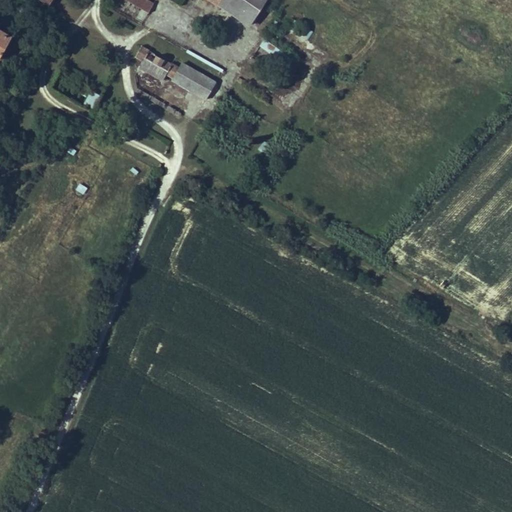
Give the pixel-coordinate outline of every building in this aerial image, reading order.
[(125,0),(149,14),(155,4),(147,0),(125,0)] [(221,0),(218,5),(233,15),(250,26),(265,4),(267,0),(221,0)] [(285,29),(293,33),(299,22),(291,18),(285,29)] [(299,35),(308,40),(312,33),(304,28),(299,35)] [(0,59),(12,39),(0,32),(0,59)] [(264,39),(258,47),(275,60),(281,52),(264,39)] [(169,73),(167,76),(173,79),(173,81),(192,92),(206,100),(216,82),(183,63),(180,68),(173,63),(172,65),(150,52),(151,51),(143,46),(136,57),(144,62),(146,59),(169,73)] [(141,66),(164,80),(167,76),(169,73),(146,59),(144,62),(141,66)] [(95,109),(100,95),(89,90),(84,105),(95,109)] [(79,182),(75,190),(83,194),(87,187),(79,182)]
